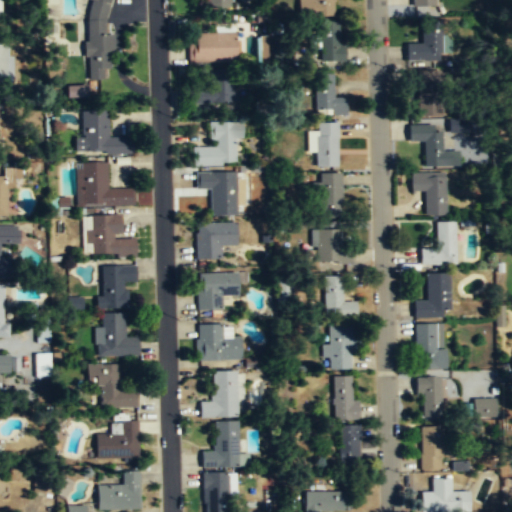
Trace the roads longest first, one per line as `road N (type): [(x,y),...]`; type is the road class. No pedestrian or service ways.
road 1 (residential): [(374,0),(388,511)]
road 2 (residential): [(155,0),(169,511)]
